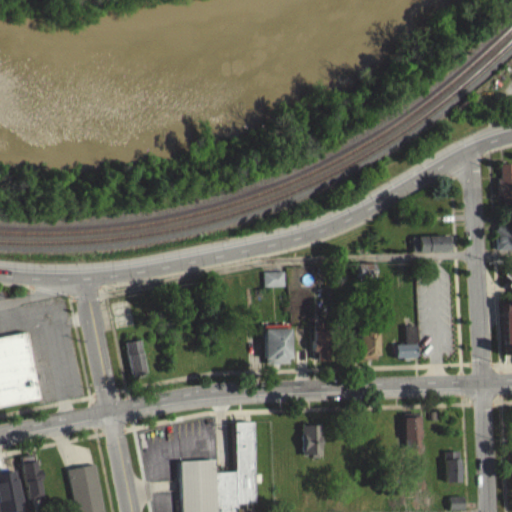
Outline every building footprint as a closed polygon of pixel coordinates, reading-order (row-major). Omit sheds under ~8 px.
[(496,178),(497,194),(502,194),(502,203),(511,202),(511,162),(498,163),(499,178),(496,178)] [(496,224),(496,228),(495,228),(496,249),(511,248),(511,227),(506,227),(505,224),(496,224)] [(410,236),(411,251),(446,250),(446,249),(450,249),(449,235),(410,236)] [(355,263),(355,278),(373,277),(372,262),(355,263)] [(511,301),(501,302),(503,357),(510,357),(510,354),(511,353),(511,263),(503,273),(510,279),(504,285),(510,290),(511,301)] [(261,271),(282,270),(283,285),(262,286),(261,271)] [(261,293),(282,293),(281,278),(261,279),(261,293)] [(402,325),(403,343),(393,343),(394,358),(414,357),(413,324),(402,325)] [(261,328),(262,359),(264,359),(264,363),(286,363),(286,358),(288,358),(287,328),(261,328)] [(312,329),(312,339),(310,339),(310,351),(314,351),(314,360),(326,360),(326,350),(328,350),(328,339),(326,339),(326,329),(312,329)] [(356,331),(357,355),(359,355),(359,359),(375,358),(374,355),(376,355),(375,330),(356,331)] [(0,335),(0,404),(37,398),(23,331),(0,335)] [(124,341),(130,374),(145,372),(138,338),(124,341)] [(428,410),(428,418),(436,418),(436,410),(428,410)] [(401,416),(402,439),(409,439),(409,447),(419,446),(418,416),(401,416)] [(176,461),(178,511),(235,511),(235,502),(254,501),(249,421),(231,422),(233,470),(212,471),(211,459),(176,461)] [(300,424),(301,455),(310,454),(311,457),(319,457),(318,423),(300,424)] [(443,450),(445,482),(459,481),(458,450),(443,450)] [(19,463),(26,499),(40,496),(37,479),(40,478),(38,468),(35,469),(34,464),(36,464),(35,458),(32,459),(31,455),(19,457),(20,463),(19,463)] [(65,468),(73,511),(101,511),(92,463),(65,468)] [(17,469),(21,492),(19,493),(23,511),(22,511),(9,511),(6,496),(3,497),(0,484),(3,484),(1,472),(17,469)] [(448,495),(448,508),(462,508),(462,495),(448,495)]
